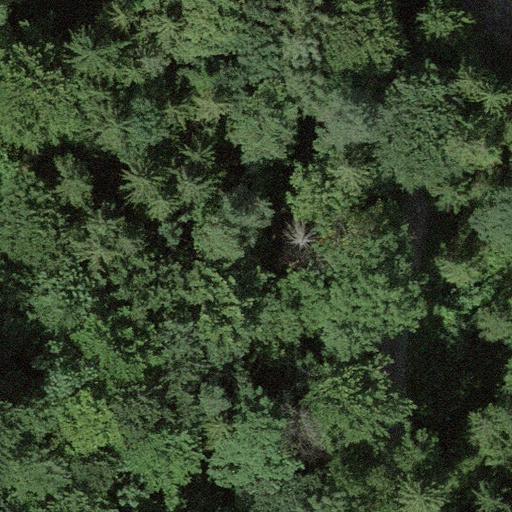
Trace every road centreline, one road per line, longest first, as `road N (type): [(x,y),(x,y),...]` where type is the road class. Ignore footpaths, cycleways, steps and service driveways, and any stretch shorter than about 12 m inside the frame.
road 1 (track): [(154,511),(267,279),(378,0)]
road 2 (track): [(402,511),(388,441),(401,296),(462,0)]
